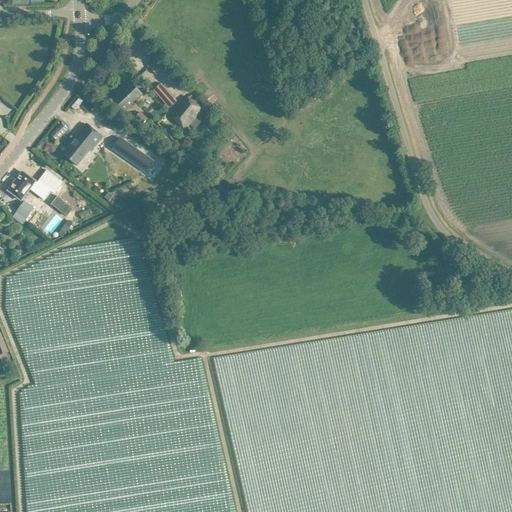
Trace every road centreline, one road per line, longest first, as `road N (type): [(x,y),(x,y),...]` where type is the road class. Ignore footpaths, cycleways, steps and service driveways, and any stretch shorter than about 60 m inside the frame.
road 1 (unclassified): [(511,281),(430,215),(363,0)]
road 2 (unclassified): [(0,175),(62,97),(78,54),(79,21)]
